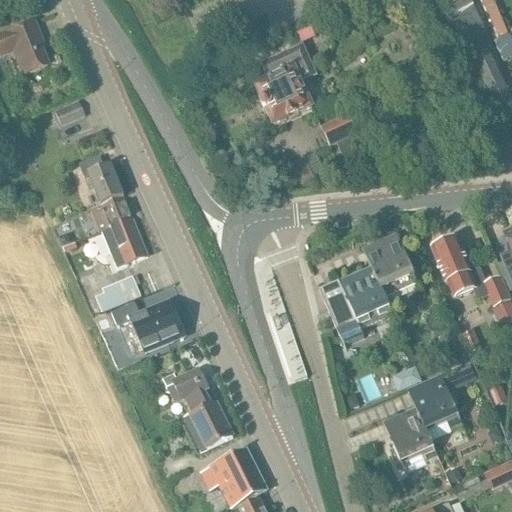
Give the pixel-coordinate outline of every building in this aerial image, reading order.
[(455,0),(444,5),(474,66),(496,114),(511,106),(511,103),(496,69),(499,66),(470,0),(455,0)] [(492,0),(481,0),(493,26),(500,40),(494,43),(504,65),(511,60),(511,44),(502,22),(492,0)] [(46,69),(34,40),(38,39),(33,26),(0,39),(0,62),(11,58),(20,80),(46,69)] [(311,29),(295,36),(300,45),(316,38),(311,29)] [(260,103),(267,117),(269,116),(274,128),(313,110),(301,85),(315,78),(302,49),(263,67),(270,81),(256,88),(262,102),(260,103)] [(59,133),(82,122),(75,108),(52,119),(59,133)] [(356,138),(348,120),(322,132),(330,150),(356,138)] [(89,180),(101,209),(101,210),(124,200),(111,168),(104,171),(100,160),(80,168),(85,181),(89,180)] [(70,174),(64,176),(68,186),(74,183),(70,174)] [(92,212),(101,237),(111,233),(134,223),(124,200),(101,210),(101,209),(92,212)] [(117,271),(125,268),(148,259),(134,223),(111,233),(101,237),(105,244),(117,271)] [(511,232),(503,236),(511,253),(499,258),(511,286),(511,232)] [(67,236),(57,240),(61,250),(71,246),(67,236)] [(362,252),(370,269),(371,269),(385,299),(405,291),(417,285),(396,237),(362,252)] [(431,252),(445,285),(447,284),(454,300),(474,292),(478,301),(487,297),(492,310),(509,303),(499,281),(484,287),(477,272),(470,275),(456,241),(446,245),(442,243),(435,245),(434,251),(431,252)] [(75,248),(62,254),(65,260),(77,254),(75,248)] [(361,332),(393,318),(385,299),(371,269),(370,269),(319,292),(346,354),(347,354),(345,348),(364,340),(361,332)] [(103,292),(111,312),(142,299),(133,279),(103,292)] [(135,307),(112,317),(118,331),(119,331),(131,359),(137,357),(145,353),(146,356),(154,353),(185,339),(170,304),(140,317),(135,307)] [(470,356),(481,351),(473,332),(462,337),(470,356)] [(452,354),(432,362),(438,376),(459,367),(452,354)] [(173,386),(166,389),(175,407),(182,403),(184,406),(187,404),(194,418),(190,420),(191,422),(185,425),(202,457),(207,453),(234,440),(217,407),(212,409),(206,395),(209,394),(198,373),(178,383),(173,386)] [(174,375),(162,381),(166,389),(173,386),(178,383),(174,375)] [(407,394),(415,411),(427,436),(448,428),(450,432),(462,427),(460,424),(461,424),(440,378),(407,394)] [(501,388),(489,393),(496,409),(507,404),(501,388)] [(354,395),(342,401),(347,414),(359,408),(354,395)] [(427,436),(415,411),(383,425),(403,471),(424,461),(426,465),(437,459),(427,436)] [(233,511),(268,495),(247,453),(200,477),(210,495),(220,490),(231,511),(233,511)] [(511,463),(484,476),(491,493),(511,484),(511,463)] [(457,471),(447,475),(452,486),(462,482),(457,471)] [(239,511),(265,511),(260,501),(239,511)]
